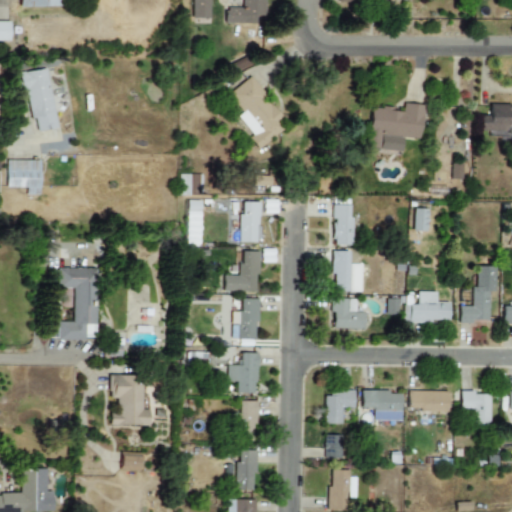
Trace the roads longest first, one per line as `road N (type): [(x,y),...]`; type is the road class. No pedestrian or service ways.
road 1 (residential): [(290,511),(297,204)]
road 2 (residential): [(294,357),(511,359)]
road 3 (residential): [(511,43),(305,42)]
